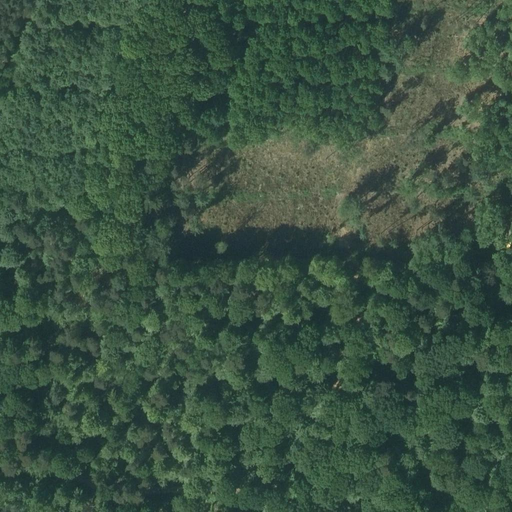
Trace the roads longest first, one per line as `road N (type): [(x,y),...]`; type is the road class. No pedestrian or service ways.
road 1 (track): [(0,466),(118,491),(511,491)]
road 2 (track): [(456,511),(511,285)]
